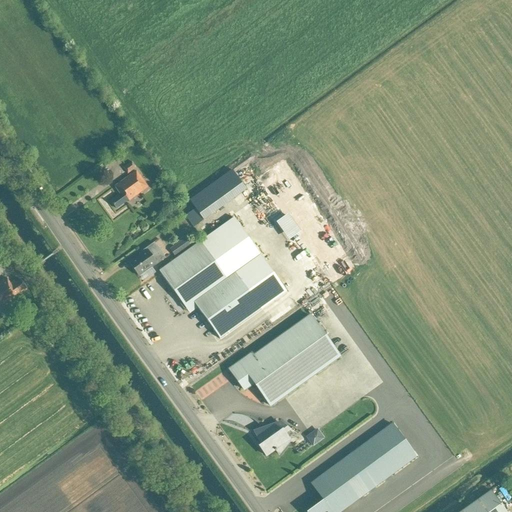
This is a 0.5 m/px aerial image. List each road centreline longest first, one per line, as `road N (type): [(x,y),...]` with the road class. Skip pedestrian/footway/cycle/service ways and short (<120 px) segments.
road 1 (secondary): [(258,511),(0,151)]
road 2 (unclassified): [(202,511),(0,238)]
